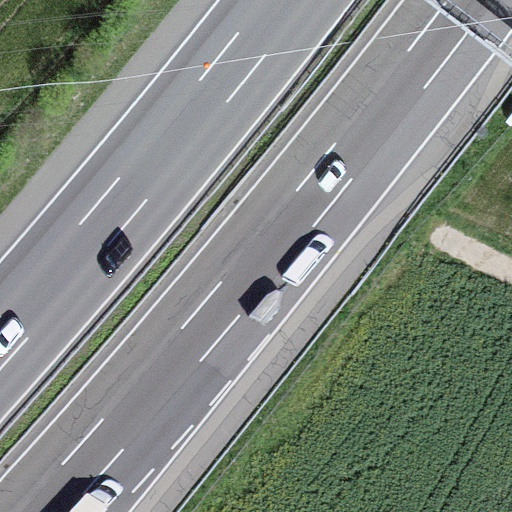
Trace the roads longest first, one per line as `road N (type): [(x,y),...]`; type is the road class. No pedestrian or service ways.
road 1 (motorway): [(43,511),(220,310),(470,0)]
road 2 (motorway): [(287,0),(0,342)]
